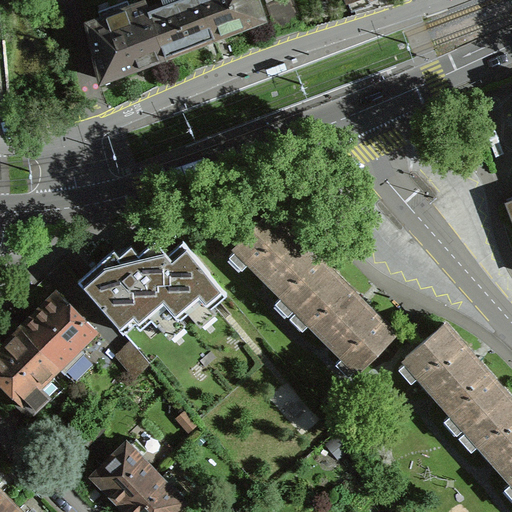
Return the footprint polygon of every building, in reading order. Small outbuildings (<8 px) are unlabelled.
[(115,73),(166,54),(149,8),(146,0),(88,22),(101,79),(115,73)] [(200,0),(169,0),(149,8),(166,54),(177,50),(214,36),(200,0)] [(257,0),(200,0),(214,36),(228,30),(263,17),(257,0)] [(277,33),(302,23),(293,0),(274,0),(266,3),(277,33)] [(348,0),(352,10),(362,6),(371,3),(369,0),(348,0)] [(248,208),(229,226),(241,239),(260,220),(256,216),(258,214),(254,211),(250,207),(249,208),(248,208)] [(299,299),(295,304),(297,306),(333,270),(299,236),(271,209),(260,220),(241,239),(236,245),(239,247),(243,243),(253,254),(249,258),(285,293),(289,289),(299,299)] [(103,258),(78,280),(123,331),(135,321),(140,327),(152,318),(157,323),(173,309),(180,318),(204,297),(211,306),(227,292),(183,240),(168,253),(156,238),(139,253),(131,244),(120,255),(114,249),(103,258)] [(358,367),(394,331),(360,297),(333,270),(297,306),(299,308),(304,304),(314,314),(310,318),(345,354),(349,350),(360,360),(356,364),(358,367)] [(85,352),(78,345),(95,328),(59,291),(54,296),(49,296),(43,302),(43,307),(34,316),(21,328),(57,365),(65,372),(85,352)] [(469,419),(464,423),(466,425),(505,391),(471,352),(445,322),(406,357),(409,360),(413,356),(424,367),(419,372),(454,411),(459,407),(469,419)] [(57,365),(21,328),(11,339),(0,349),(0,348),(0,377),(20,398),(15,404),(27,416),(49,395),(48,394),(57,386),(46,375),(57,365)] [(136,377),(150,363),(130,340),(116,354),(136,377)] [(511,398),(505,391),(466,425),(468,428),(473,424),(484,435),(479,440),(511,477),(511,398)] [(66,445),(76,456),(97,435),(87,425),(66,445)] [(353,448),(340,433),(326,445),(339,460),(353,448)] [(127,442),(94,474),(104,484),(123,502),(155,471),(140,456),(147,449),(136,438),(129,445),(127,442)] [(169,485),(155,471),(123,502),(131,511),(169,511),(183,499),(180,496),(187,490),(176,479),(169,485)] [(0,510),(11,499),(0,488),(0,510)] [(23,511),(11,499),(0,510),(0,511),(23,511)]
